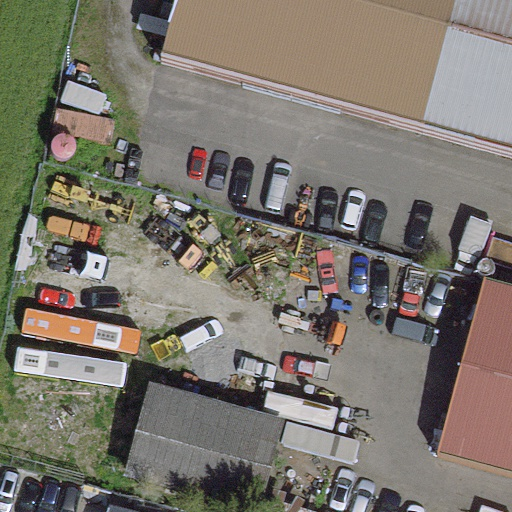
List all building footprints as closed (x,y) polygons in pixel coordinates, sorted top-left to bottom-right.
[(511,161),(511,0),(171,0),(154,64),(511,161)] [(467,310),(473,284),(423,271),(416,296),(467,310)] [(511,293),(478,285),(431,459),(511,481),(511,293)] [(177,396),(242,412),(261,333),(222,323),(211,371),(184,365),(177,396)] [(146,394),(123,478),(248,511),(250,511),(273,429),(146,394)]
